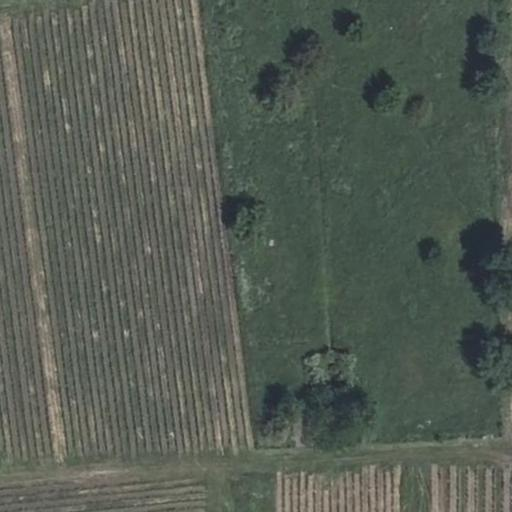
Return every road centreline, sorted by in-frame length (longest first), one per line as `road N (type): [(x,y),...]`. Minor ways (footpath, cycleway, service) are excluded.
road 1 (track): [(511,444),(0,476)]
road 2 (track): [(511,224),(511,22)]
